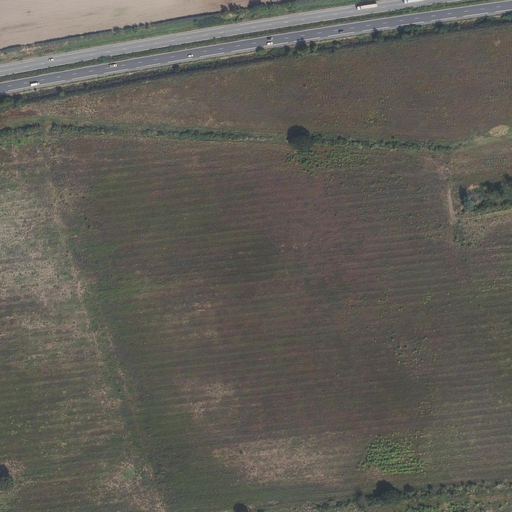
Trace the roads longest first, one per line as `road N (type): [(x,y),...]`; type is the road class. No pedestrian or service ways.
road 1 (trunk): [(0,88),(511,5)]
road 2 (unknown): [(0,130),(151,128),(456,146),(511,134)]
road 3 (trunk): [(434,0),(0,71)]
